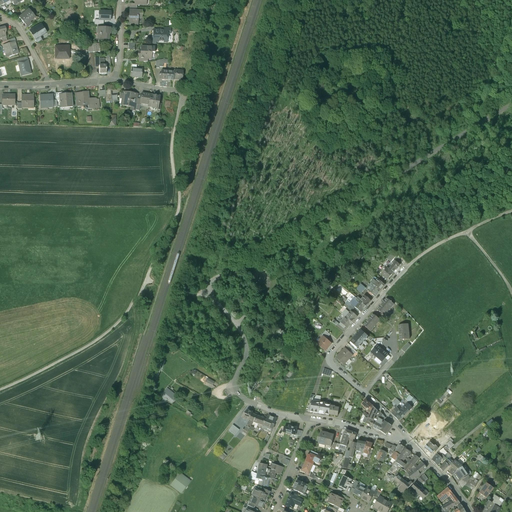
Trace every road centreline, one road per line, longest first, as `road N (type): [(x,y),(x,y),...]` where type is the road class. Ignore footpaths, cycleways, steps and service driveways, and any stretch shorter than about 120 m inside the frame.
road 1 (track): [(185,90),(173,146),(175,210),(143,275)]
road 2 (track): [(143,275),(123,316),(88,344),(0,388)]
road 3 (residential): [(406,264),(326,355),(364,390)]
road 4 (unclassified): [(263,405),(234,387),(244,341),(222,305),(204,293)]
